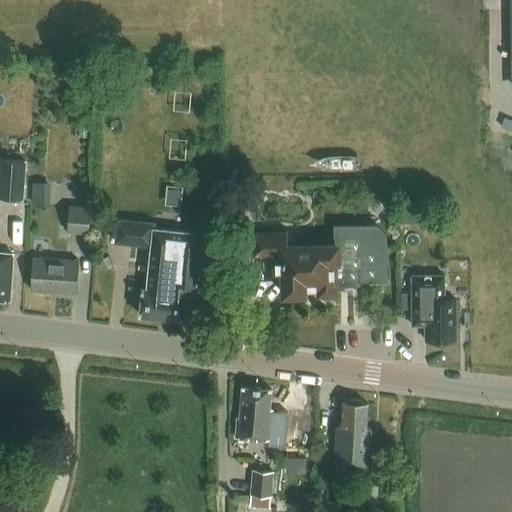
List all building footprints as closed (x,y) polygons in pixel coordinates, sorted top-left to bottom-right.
[(79,77),(88,77),(88,69),(79,69),(79,77)] [(0,159),(0,164),(0,199),(26,201),(29,161),(0,159)] [(50,205),(51,183),(33,183),(32,204),(50,205)] [(231,227),(245,227),(244,190),(230,190),(231,227)] [(408,209),(399,209),(400,224),(409,223),(408,209)] [(89,233),(90,211),(72,210),(70,232),(89,233)] [(196,297),(201,235),(155,231),(155,226),(119,223),(117,246),(152,249),(149,292),(144,292),(141,318),(183,321),(185,296),(196,297)] [(388,280),(387,233),(377,224),(335,225),(336,246),(288,248),(287,234),(255,236),(256,256),(278,256),(278,266),(286,266),(287,299),(290,299),(291,301),(304,301),(304,298),(307,298),(307,293),(339,292),(339,288),(363,287),(363,281),(388,280)] [(0,300),(10,301),(14,255),(0,253),(0,300)] [(79,294),(82,263),(36,259),(33,289),(79,294)] [(457,340),(458,301),(444,300),(445,276),(416,275),(414,326),(427,327),(426,339),(457,340)] [(407,308),(407,293),(397,293),(397,308),(407,308)] [(272,443),(274,417),(272,413),(273,394),(244,392),(242,422),(239,422),(237,440),(272,443)] [(373,472),(375,435),(372,432),(373,411),(369,411),(364,406),(353,405),(346,409),(345,431),(340,431),(338,470),(373,472)] [(288,424),(286,438),(304,440),(306,426),(288,424)] [(272,496),(275,471),(253,469),(250,493),(251,493),(250,504),(270,506),(271,496),(272,496)] [(382,484),(359,483),(358,509),(380,510),(382,484)]
